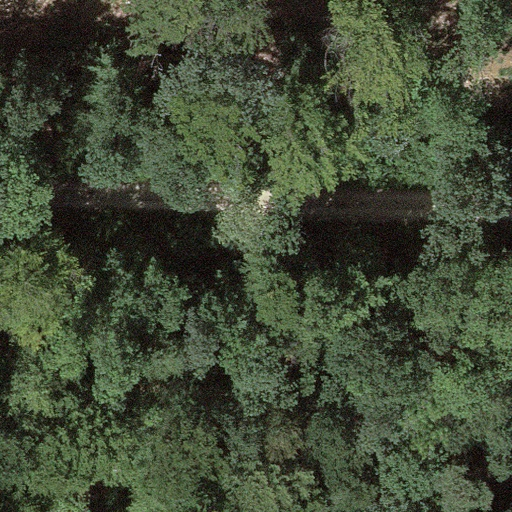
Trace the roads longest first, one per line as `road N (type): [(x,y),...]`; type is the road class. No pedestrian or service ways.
road 1 (track): [(511,198),(0,204)]
road 2 (track): [(344,511),(511,470)]
